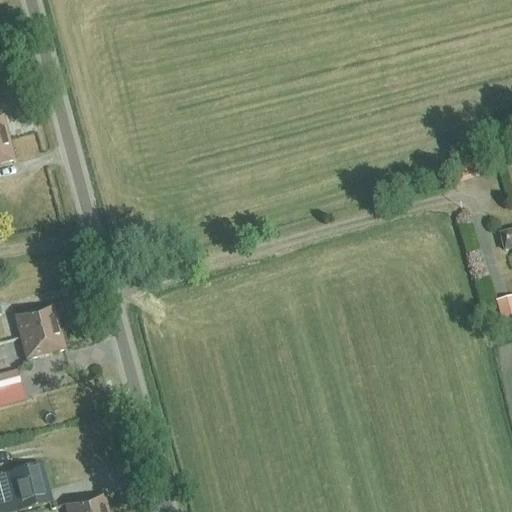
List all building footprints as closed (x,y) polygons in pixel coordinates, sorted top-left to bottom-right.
[(0,165),(13,162),(7,140),(0,142),(0,165)] [(511,142),(496,149),(502,165),(511,160),(511,142)] [(480,160),(462,165),(465,177),(483,172),(480,160)] [(511,235),(498,239),(503,255),(511,253),(511,258),(511,235)] [(511,302),(497,306),(504,327),(511,325),(511,302)] [(57,330),(52,308),(12,319),(18,340),(57,330)] [(63,352),(57,330),(18,340),(24,362),(63,352)] [(0,409),(25,403),(17,373),(0,377),(0,409)] [(22,511),(51,504),(42,468),(0,478),(0,507),(15,504),(16,511),(22,511)] [(105,511),(102,498),(63,508),(63,511),(105,511)]
